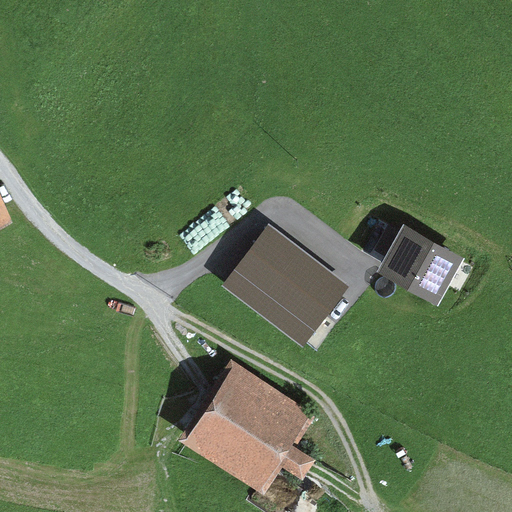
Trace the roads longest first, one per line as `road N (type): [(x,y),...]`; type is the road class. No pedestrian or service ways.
road 1 (track): [(146,297),(301,381),(341,426),(370,511)]
road 2 (track): [(0,165),(20,200),(77,255),(146,297),(209,250)]
